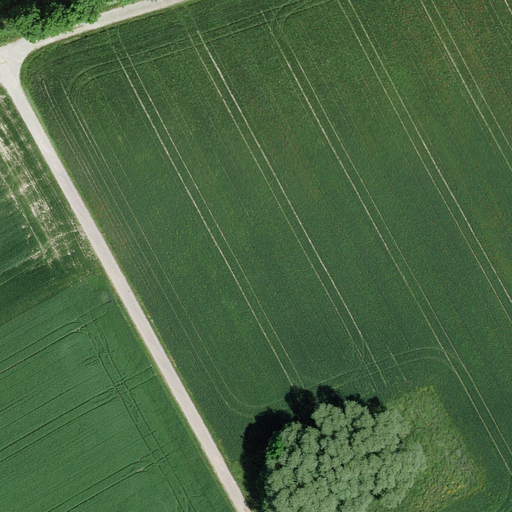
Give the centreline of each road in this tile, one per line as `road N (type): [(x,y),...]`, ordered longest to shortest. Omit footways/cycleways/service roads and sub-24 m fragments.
road 1 (track): [(0,64),(243,511)]
road 2 (track): [(0,56),(156,0)]
